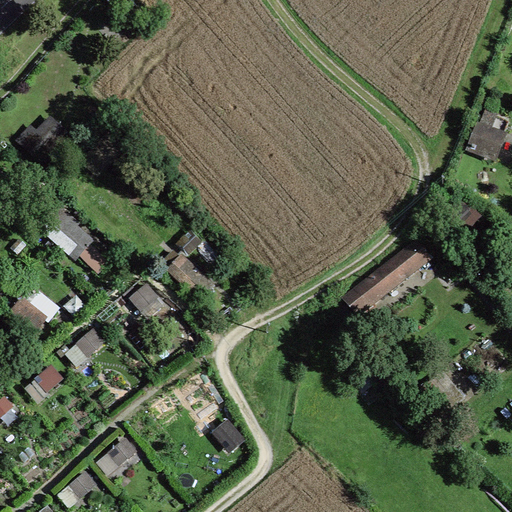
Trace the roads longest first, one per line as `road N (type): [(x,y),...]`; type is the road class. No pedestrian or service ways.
road 1 (track): [(212,511),(255,476),(265,452),(222,346),(234,331),(360,264),(398,233),(423,179),(414,142),(323,59),(273,0)]
road 2 (track): [(15,511),(221,359)]
road 3 (track): [(423,161),(498,0)]
road 4 (track): [(84,0),(0,89)]
